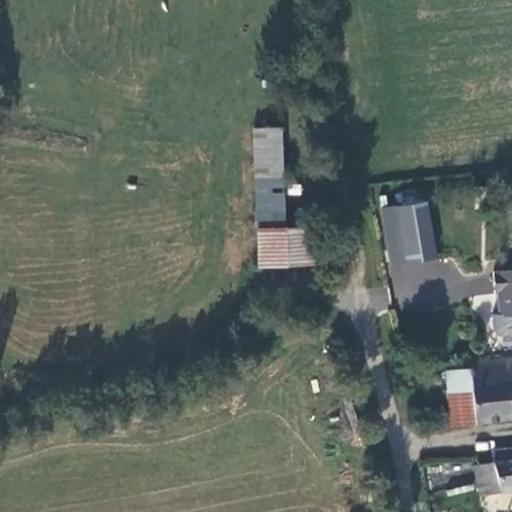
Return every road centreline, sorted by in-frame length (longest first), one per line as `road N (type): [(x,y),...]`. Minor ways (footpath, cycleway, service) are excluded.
road 1 (unclassified): [(415,511),(354,166)]
road 2 (track): [(354,166),(325,0)]
